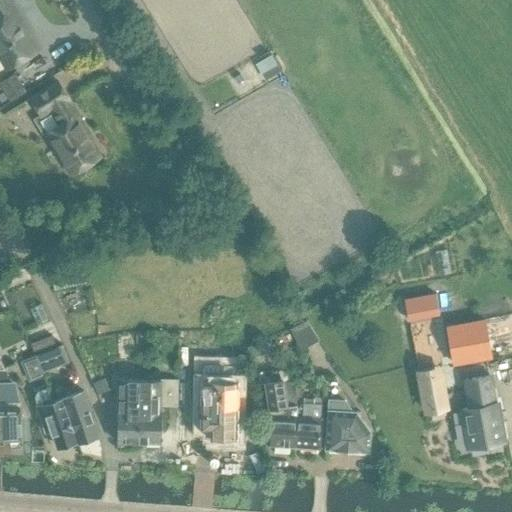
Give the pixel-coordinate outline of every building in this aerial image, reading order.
[(10,9),(13,7),(8,0),(0,0),(0,57),(5,66),(33,50),(10,9)] [(258,65),(264,76),(281,66),(275,55),(258,65)] [(15,75),(0,83),(0,85),(10,102),(25,93),(15,75)] [(58,82),(31,98),(35,104),(42,116),(38,118),(70,173),(97,157),(74,116),(76,115),(66,97),(58,82)] [(11,218),(0,221),(0,227),(13,223),(11,218)] [(81,264),(49,271),(54,292),(86,285),(81,264)] [(433,293),(408,303),(419,330),(444,321),(433,293)] [(41,305),(31,310),(39,325),(48,321),(41,305)] [(306,321),(291,330),(302,351),(319,342),(306,321)] [(483,321),(448,327),(454,363),(489,357),(483,321)] [(62,344),(56,346),(52,335),(30,344),(34,354),(41,372),(69,361),(62,344)] [(225,362),(225,349),(213,349),(213,362),(225,362)] [(43,376),(41,372),(34,354),(20,361),(29,382),(43,376)] [(0,359),(0,440),(20,440),(19,408),(19,402),(19,400),(15,382),(7,382),(6,369),(0,359)] [(436,360),(418,364),(426,413),(446,409),(439,369),(438,369),(436,360)] [(467,447),(503,441),(497,402),(494,402),(489,375),(464,379),(469,407),(461,408),(467,447)] [(138,442),(140,378),(138,378),(138,377),(118,377),(116,442),(138,442)] [(104,378),(93,383),(98,394),(108,389),(104,378)] [(177,406),(178,379),(140,378),(138,442),(159,443),(160,406),(177,406)] [(282,378),(264,382),(272,416),(270,444),(294,446),(296,418),(297,413),(292,413),(292,410),(290,410),(287,406),(283,382),(282,378)] [(201,380),(200,427),(210,427),(210,435),(215,435),(215,439),(231,440),(231,436),(236,436),(237,381),(201,380)] [(293,381),(283,382),(287,406),(290,410),(292,410),(292,413),(297,413),(296,418),(294,446),(318,448),(322,404),(304,403),(297,409),(296,407),(296,405),(293,381)] [(46,383),(32,388),(38,406),(37,406),(45,431),(52,429),(58,446),(76,440),(75,437),(66,408),(62,398),(52,401),(46,383)] [(83,391),(62,398),(66,408),(75,437),(76,440),(77,442),(97,435),(83,391)] [(326,429),(324,450),(369,453),(370,431),(356,411),(352,410),(344,399),(328,398),(326,429)]
